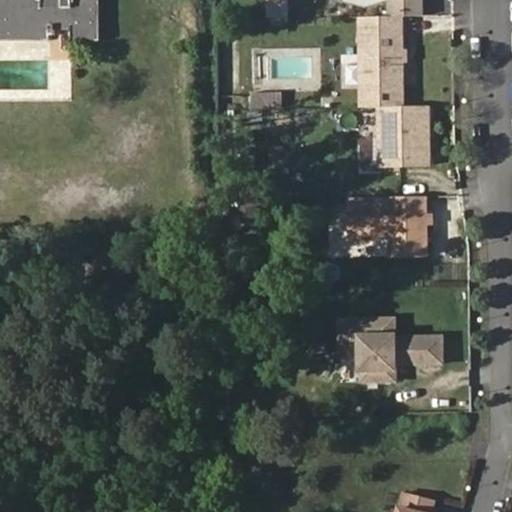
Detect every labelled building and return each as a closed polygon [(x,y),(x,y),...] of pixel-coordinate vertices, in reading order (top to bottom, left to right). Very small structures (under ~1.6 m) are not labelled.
[(97,39),(96,0),(0,0),(0,40),(50,39),(50,30),(76,30),(76,39),(97,39)] [(435,106),(409,106),(409,17),(361,17),(361,170),(435,171),(435,106)] [(391,235),(390,255),(433,255),(433,194),(350,194),(350,235),(391,235)] [(405,315),(340,314),(340,357),(362,358),(361,381),(404,382),(405,315)] [(407,331),(406,364),(448,365),(449,332),(407,331)] [(418,511),(431,511),(435,500),(406,492),(402,508),(418,511)]
